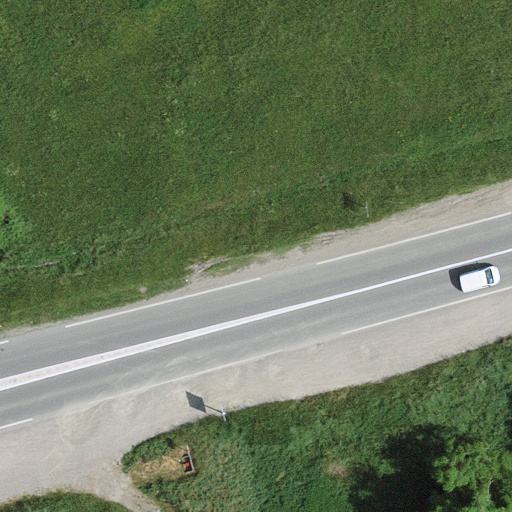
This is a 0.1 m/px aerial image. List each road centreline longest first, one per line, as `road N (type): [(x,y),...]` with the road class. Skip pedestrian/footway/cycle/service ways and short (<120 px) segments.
road 1 (primary): [(0,384),(511,250)]
road 2 (track): [(21,379),(152,511)]
